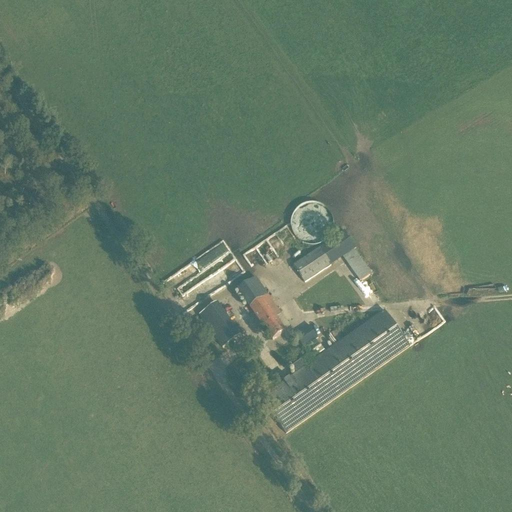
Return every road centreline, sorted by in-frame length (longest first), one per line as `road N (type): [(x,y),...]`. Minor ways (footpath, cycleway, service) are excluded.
road 1 (track): [(205,359),(0,68)]
road 2 (unclassified): [(315,511),(205,359)]
